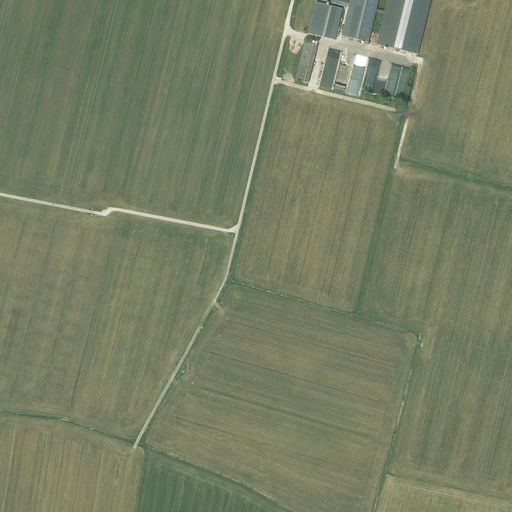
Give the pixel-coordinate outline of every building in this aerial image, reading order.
[(319,0),(343,6),(343,5),(350,7),(343,36),(368,42),(375,12),(387,15),(379,45),(405,52),(417,0),(390,0),(387,12),(376,9),(377,0),(351,0),(351,1),(349,0),(319,0)] [(335,40),(342,10),(316,4),(309,34),(335,40)] [(308,83),(317,45),(304,42),(295,80),(308,83)] [(322,78),(352,85),(357,65),(344,62),(345,59),(347,60),(349,53),(346,53),(346,55),(347,55),(346,58),(343,57),(343,61),(337,60),(334,73),(324,70),(322,78)] [(389,71),(390,68),(380,66),(381,60),(377,58),(369,56),(363,83),(367,84),(368,83),(371,84),(373,84),(374,83),(377,85),(378,84),(377,88),(382,89),(383,86),(380,85),(382,80),(382,79),(383,78),(386,79),(388,75),(389,72),(389,71)]
